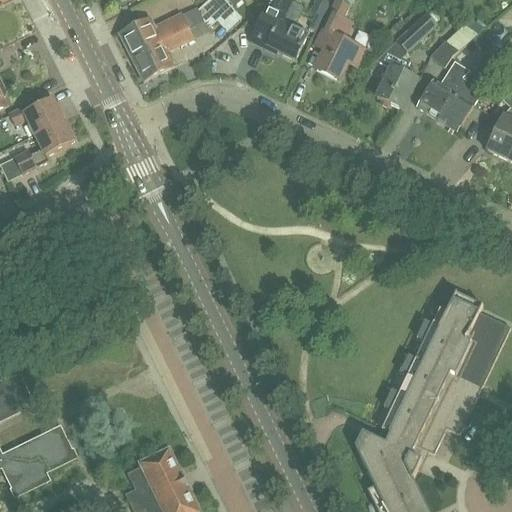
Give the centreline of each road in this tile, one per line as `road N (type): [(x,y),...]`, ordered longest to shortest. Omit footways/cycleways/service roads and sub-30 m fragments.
road 1 (residential): [(511,229),(233,99),(204,100),(128,137)]
road 2 (secondary): [(309,511),(128,137)]
road 3 (unclassified): [(46,204),(80,210),(111,240),(245,511)]
road 4 (secondary): [(128,137),(61,0)]
